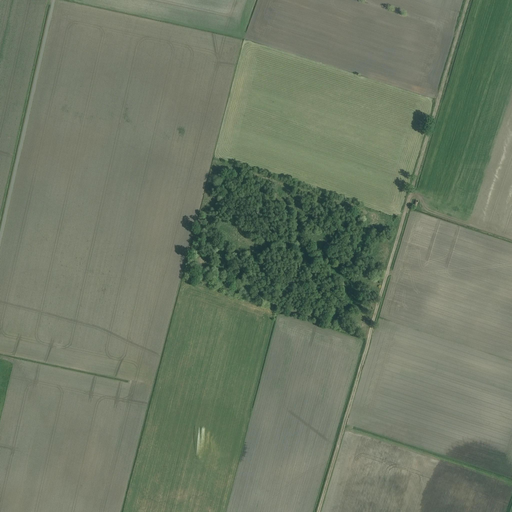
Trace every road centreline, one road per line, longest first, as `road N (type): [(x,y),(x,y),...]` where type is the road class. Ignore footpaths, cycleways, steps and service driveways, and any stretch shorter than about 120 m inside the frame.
road 1 (track): [(318,511),(467,0)]
road 2 (unclassified): [(0,237),(53,0)]
